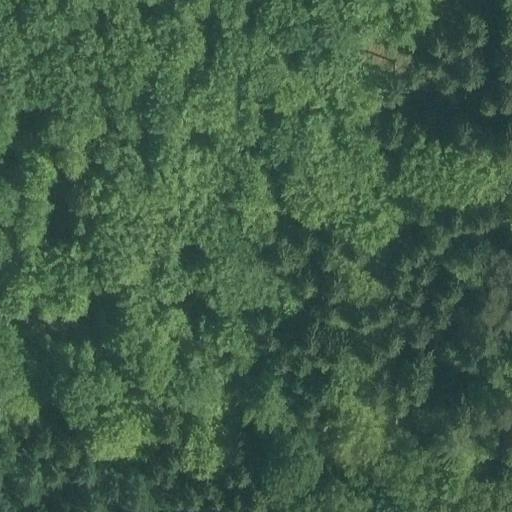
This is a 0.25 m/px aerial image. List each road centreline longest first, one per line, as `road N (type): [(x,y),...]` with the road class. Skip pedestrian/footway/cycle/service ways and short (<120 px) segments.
road 1 (track): [(407,478),(0,313)]
road 2 (track): [(407,478),(511,215)]
